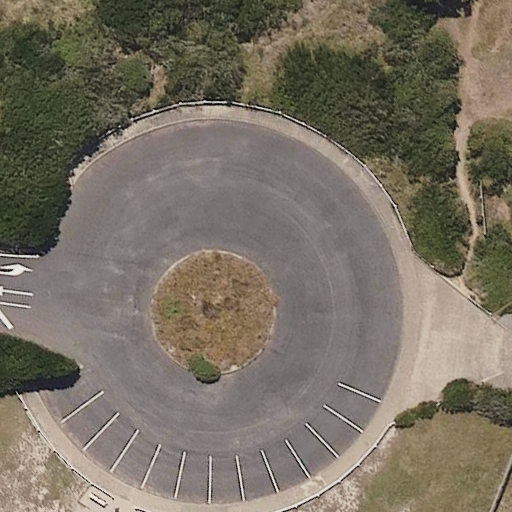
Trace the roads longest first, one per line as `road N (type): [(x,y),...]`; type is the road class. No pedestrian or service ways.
road 1 (unclassified): [(77,292),(90,251),(114,217),(148,192),(189,179),(231,179),(271,193),(305,218),(329,253),(341,294),(339,338),(322,380),(292,414)]
road 2 (unclassified): [(292,414),(253,435),(208,443),(164,435),(125,413),(95,379),(79,337),(77,292)]
